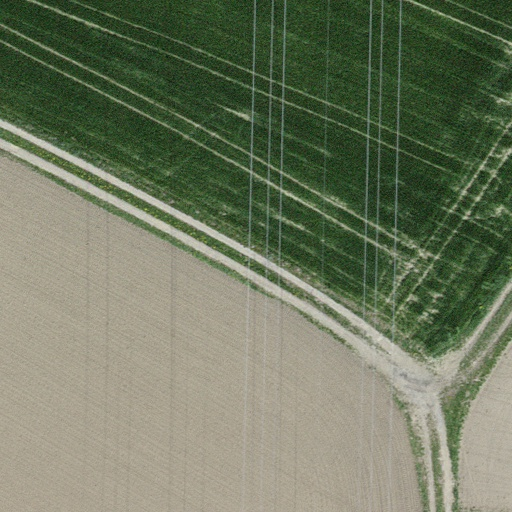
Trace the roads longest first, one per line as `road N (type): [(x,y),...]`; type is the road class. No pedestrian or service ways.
road 1 (track): [(0,133),(306,299),(422,384),(440,511)]
road 2 (track): [(511,293),(460,364),(422,384)]
